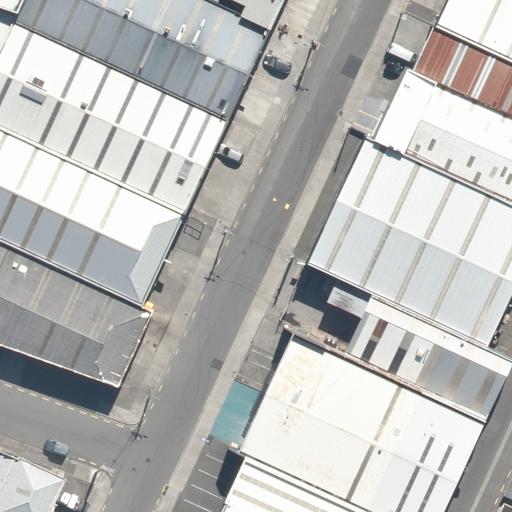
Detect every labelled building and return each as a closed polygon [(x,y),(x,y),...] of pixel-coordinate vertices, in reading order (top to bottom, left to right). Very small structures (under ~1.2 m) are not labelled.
[(0,0),(0,8),(19,14),(25,0),(0,0)] [(15,24),(227,120),(269,31),(202,0),(25,0),(19,14),(15,24)] [(283,0),(202,0),(269,31),(283,0)] [(511,0),(445,0),(433,27),(511,62),(511,0)] [(0,55),(15,24),(19,14),(0,8),(0,55)] [(15,24),(0,55),(0,127),(183,214),(227,120),(15,24)] [(511,62),(433,27),(413,72),(511,116),(511,62)] [(511,116),(413,72),(406,68),(374,142),(511,204),(511,116)] [(183,214),(0,127),(0,240),(143,307),(183,214)] [(511,204),(374,142),(366,138),(308,264),(336,279),(485,348),(511,290),(511,204)] [(143,307),(0,240),(0,345),(116,388),(152,313),(143,307)] [(511,362),(511,360),(485,348),(336,279),(327,302),(360,318),(344,356),(484,421),(511,362)] [(442,511),(484,421),(344,356),(292,334),(238,454),(245,457),(362,511),(442,511)] [(0,511),(46,511),(62,481),(0,451),(0,511)] [(362,511),(245,457),(219,511),(362,511)] [(511,466),(498,497),(511,503),(511,466)] [(511,511),(511,503),(498,497),(490,511),(511,511)]
